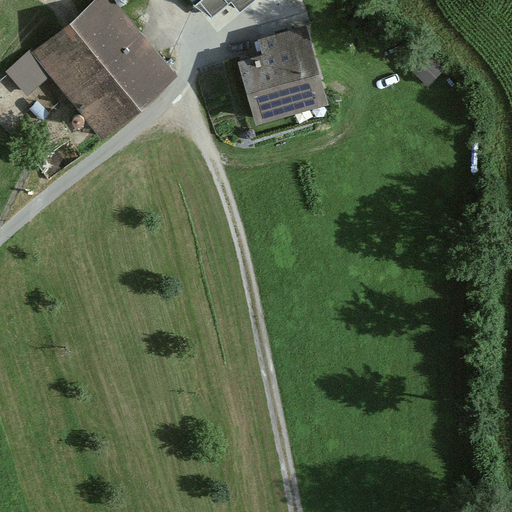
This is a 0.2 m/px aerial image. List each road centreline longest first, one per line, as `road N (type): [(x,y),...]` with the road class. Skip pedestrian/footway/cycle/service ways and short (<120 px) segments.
road 1 (track): [(188,84),(236,218),(295,511)]
road 2 (track): [(188,84),(0,244)]
